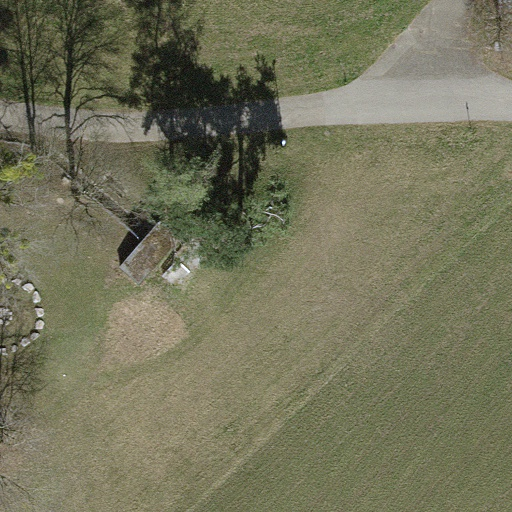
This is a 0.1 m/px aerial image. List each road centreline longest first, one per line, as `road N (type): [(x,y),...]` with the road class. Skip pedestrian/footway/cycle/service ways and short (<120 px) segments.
road 1 (residential): [(375,97),(286,149),(55,160),(0,146)]
road 2 (track): [(511,101),(375,97),(457,0)]
